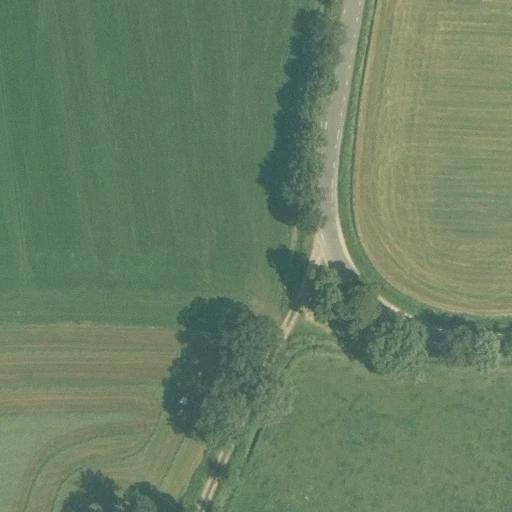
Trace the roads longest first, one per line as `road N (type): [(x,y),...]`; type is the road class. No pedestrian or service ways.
road 1 (tertiary): [(511,341),(417,333),(377,310),(334,256),(325,229),(328,151),(353,0)]
road 2 (track): [(325,229),(299,303),(200,511)]
road 3 (track): [(284,333),(417,333)]
